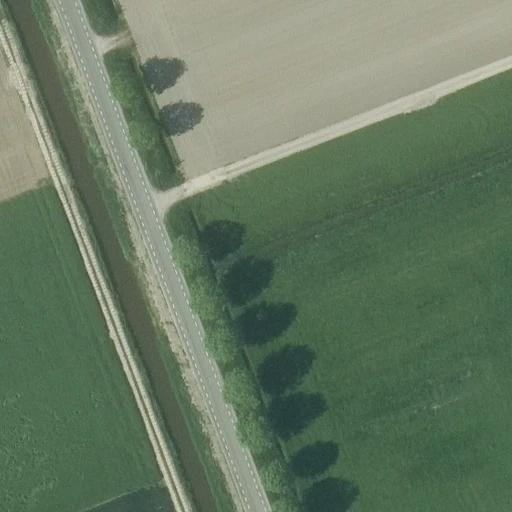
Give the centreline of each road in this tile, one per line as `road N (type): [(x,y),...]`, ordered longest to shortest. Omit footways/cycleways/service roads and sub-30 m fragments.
road 1 (tertiary): [(258,511),(67,0)]
road 2 (track): [(167,511),(0,51)]
road 3 (track): [(145,213),(511,68)]
